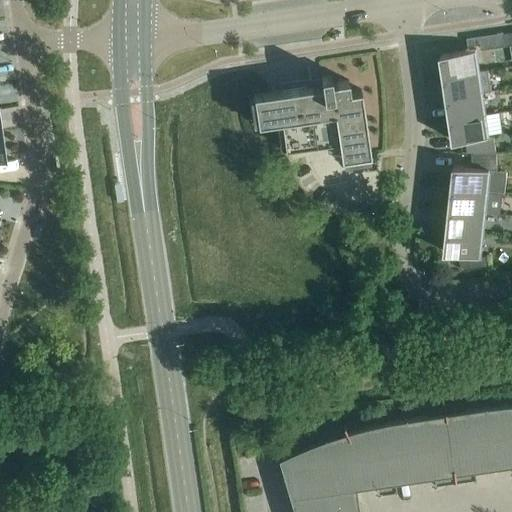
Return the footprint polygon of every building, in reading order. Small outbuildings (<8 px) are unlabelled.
[(506,47),(504,35),(467,40),(468,47),(481,45),(482,50),(505,47),(506,47)] [(441,55),(445,77),(489,71),(489,70),(480,72),(476,50),(441,55)] [(448,99),(483,93),(492,92),(489,71),(445,77),(448,99)] [(253,95),(254,96),(257,96),(261,122),(257,123),(258,124),(285,120),(288,147),(285,147),(285,149),(338,141),(341,159),(371,154),(361,90),(350,91),(349,81),(332,83),(331,76),(321,77),(322,85),(253,95)] [(448,99),(451,120),(486,115),(483,93),(448,99)] [(486,115),(451,120),(454,142),(466,140),(489,137),(486,115)] [(489,137),(466,140),(468,154),(472,153),(497,153),(494,136),(489,137)] [(455,166),(452,188),(487,192),(490,170),(497,171),(497,153),(472,153),(472,168),(455,166)] [(452,188),(450,209),(485,213),(487,192),(452,188)] [(450,209),(448,231),(483,235),(485,213),(450,209)] [(483,235),(448,231),(445,253),(459,255),(462,271),(489,266),(488,256),(486,256),(481,256),(483,235)] [(324,431),(327,438),(308,445),(288,454),(281,455),(287,498),(292,497),(294,511),(359,511),(356,488),(371,480),(379,495),(397,492),(395,482),(434,476),(435,486),(476,480),(474,470),(511,464),(511,403),(504,405),(487,407),(464,410),(403,419),(386,422),(367,426),(365,425),(324,431)]
